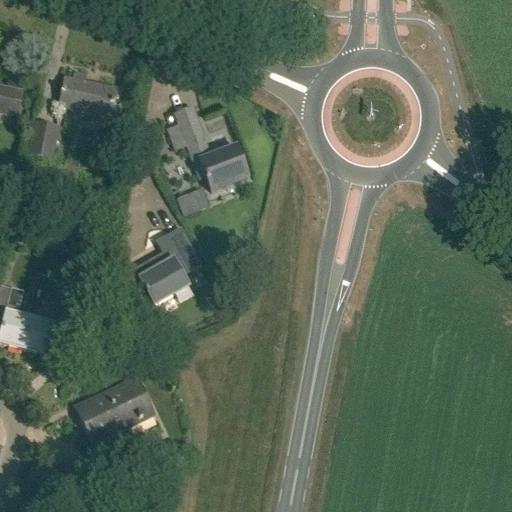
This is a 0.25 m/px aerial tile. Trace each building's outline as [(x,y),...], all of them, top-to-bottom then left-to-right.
[(86,78),(72,75),(71,82),(63,81),(57,110),(109,121),(115,91),(84,85),(86,78)] [(0,116),(15,119),(20,94),(0,90),(0,116)] [(209,161),(191,112),(174,119),(177,128),(167,132),(174,153),(185,148),(198,183),(203,181),(204,185),(205,184),(210,196),(247,182),(242,170),(235,151),(209,161)] [(54,131),(30,126),(25,159),(48,163),(54,131)] [(85,232),(64,228),(61,241),(82,245),(85,232)] [(200,269),(180,232),(156,246),(162,258),(127,277),(139,298),(143,296),(145,299),(146,299),(152,311),(174,298),(179,306),(191,299),(181,280),(200,269)] [(0,347),(19,353),(27,323),(15,320),(21,295),(9,292),(0,325),(0,347)] [(41,326),(27,323),(19,353),(46,359),(60,305),(48,302),(41,326)] [(151,418),(135,384),(73,413),(89,447),(151,418)] [(90,494),(74,462),(51,473),(68,505),(90,494)]
